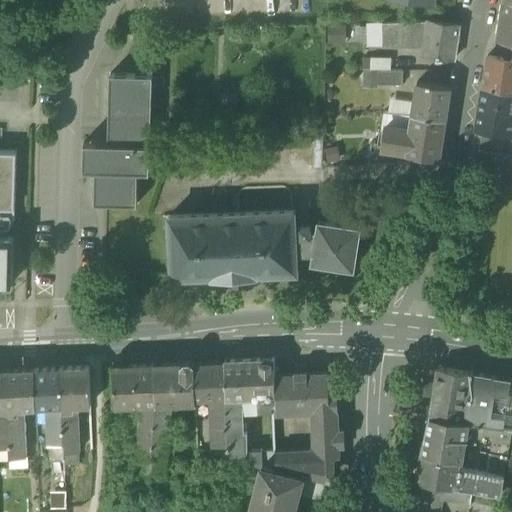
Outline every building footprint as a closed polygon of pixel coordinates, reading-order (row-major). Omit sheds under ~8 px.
[(498,37),(511,39),(511,1),(504,0),(498,37)] [(415,35),(424,37),(427,20),(382,22),(383,42),(415,40),(415,35)] [(459,26),(427,20),(424,37),(422,53),(454,58),(459,26)] [(368,22),(369,42),(383,42),(382,22),(368,22)] [(326,40),(344,40),(344,23),(326,23),(326,40)] [(344,24),(345,40),(355,40),(355,24),(344,24)] [(368,68),(391,69),(391,54),(368,54),(368,68)] [(482,87),(511,92),(511,60),(487,56),(482,87)] [(379,84),(402,84),(403,71),(379,71),(379,84)] [(109,74),(108,143),(150,144),(152,75),(109,74)] [(417,82),(412,114),(446,119),(450,87),(417,82)] [(511,129),(511,124),(511,92),(482,87),(475,129),(482,130),(506,134),(510,135),(511,129)] [(440,157),(446,119),(412,114),(397,113),(396,126),(386,125),(384,145),(383,149),(400,151),(440,157)] [(479,149),(511,154),(511,140),(505,140),(506,134),(482,130),(479,149)] [(83,169),(95,170),(95,167),(101,166),(102,143),(84,142),(83,169)] [(149,171),(150,144),(108,143),(102,143),(101,166),(95,167),(95,170),(137,171),(149,171)] [(372,143),(369,163),(398,162),(400,151),(383,149),(384,145),(372,143)] [(0,222),(11,223),(14,220),(16,151),(0,150),(0,222)] [(136,205),(137,171),(95,170),(94,204),(136,205)] [(401,212),(410,217),(414,208),(404,204),(401,212)] [(212,274),(212,276),(256,274),(256,273),(296,271),(295,254),(313,253),(312,263),(353,269),(359,227),(318,221),(317,230),(310,230),(310,226),(300,226),(300,231),(294,231),(293,211),(169,215),(172,276),(212,274)] [(0,284),(12,284),(13,237),(0,236),(0,284)] [(226,397),(227,412),(242,412),(260,411),(259,359),(225,361),(226,397)] [(271,359),(259,359),(260,411),(273,410),(273,407),(275,407),(274,375),(273,359),(271,359)] [(225,361),(200,362),(202,398),(211,398),(226,397),(225,361)] [(194,362),(181,363),(183,403),(196,402),(195,399),(194,362)] [(154,364),(156,404),(171,403),(183,403),(181,363),(154,364)] [(114,366),(115,406),(140,404),(156,404),(154,364),(114,366)] [(89,367),(61,368),(63,406),(73,405),(90,405),(89,367)] [(430,415),(465,420),(473,372),(437,367),(430,415)] [(61,406),(63,406),(61,368),(34,369),(35,407),(46,406),(61,406)] [(6,370),(8,408),(19,407),(19,413),(24,412),(24,413),(28,413),(28,407),(35,407),(34,369),(6,370)] [(0,455),(10,455),(8,408),(6,370),(0,370),(0,455)] [(303,475),(330,482),(328,455),(339,455),(339,445),(345,445),(344,429),(338,430),(338,417),(332,418),(332,411),(332,406),(337,406),(337,403),(330,404),(328,373),(308,373),(308,370),(295,371),(295,374),(274,375),(275,407),(290,407),(291,412),(313,411),(315,446),(310,450),(275,452),(275,467),(303,474),(303,475)] [(497,376),(473,372),(465,420),(469,421),(485,423),(489,424),(497,376)] [(511,378),(497,376),(489,424),(491,424),(511,427),(511,426),(511,378)] [(227,412),(226,397),(211,398),(213,445),(228,444),(227,412)] [(171,403),(156,404),(152,455),(167,456),(171,403)] [(139,455),(152,455),(156,404),(140,404),(138,454),(139,455)] [(63,406),(61,406),(63,443),(64,451),(78,451),(79,451),(77,410),(73,410),(73,405),(63,406)] [(48,443),(63,443),(61,406),(46,406),(48,443)] [(26,455),(24,413),(24,412),(19,413),(19,407),(8,408),(10,455),(26,455)] [(243,431),(242,412),(227,412),(228,444),(229,457),(262,465),(262,449),(247,449),(246,431),(243,431)] [(430,415),(422,448),(463,454),(466,438),(469,421),(465,420),(430,415)] [(466,438),(478,440),(482,436),(485,423),(469,421),(466,438)] [(492,439),(509,442),(511,427),(491,424),(490,434),(492,439)] [(213,453),(229,457),(228,444),(213,445),(213,453)] [(462,459),(463,454),(422,448),(421,453),(460,459),(462,459)] [(64,451),(64,463),(78,463),(78,451),(64,451)] [(485,461),(494,463),(495,453),(487,452),(485,461)] [(444,483),(456,485),(459,467),(460,459),(421,453),(416,478),(444,483)] [(507,455),(495,453),(494,463),(492,472),(503,474),(507,455)] [(137,486),(150,487),(152,455),(139,455),(137,486)] [(167,456),(152,455),(150,487),(165,488),(167,456)] [(293,511),(299,492),(303,475),(303,474),(275,468),(261,465),(249,511),(293,511)] [(492,472),(459,467),(456,485),(500,492),(503,474),(492,472)] [(330,482),(303,475),(299,492),(325,499),(330,482)] [(416,478),(412,493),(441,499),(444,483),(416,478)] [(47,504),(63,504),(63,493),(47,493),(47,504)] [(412,493),(409,507),(433,511),(438,511),(441,499),(412,493)]
